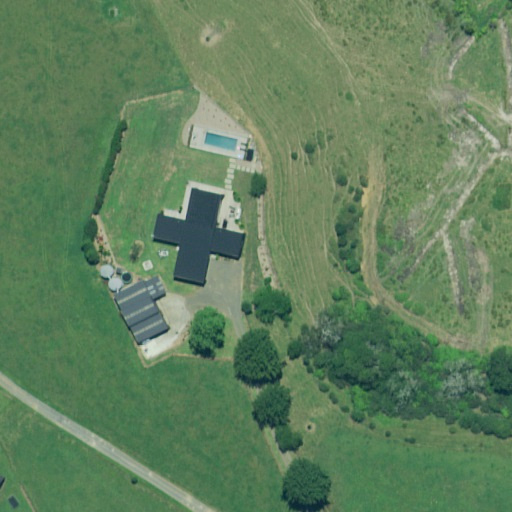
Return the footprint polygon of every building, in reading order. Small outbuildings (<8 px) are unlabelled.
[(234,206),(197,196),(194,209),(165,201),(158,228),(172,232),(170,236),(205,245),(208,233),(226,238),(234,206)] [(202,256),(180,250),(177,261),(171,259),(168,270),(174,271),(171,282),(193,287),(202,256)] [(109,264),(99,270),(113,291),(122,285),(109,264)] [(168,328),(145,281),(116,295),(140,342),(168,328)] [(177,357),(167,356),(167,368),(176,369),(177,357)]
